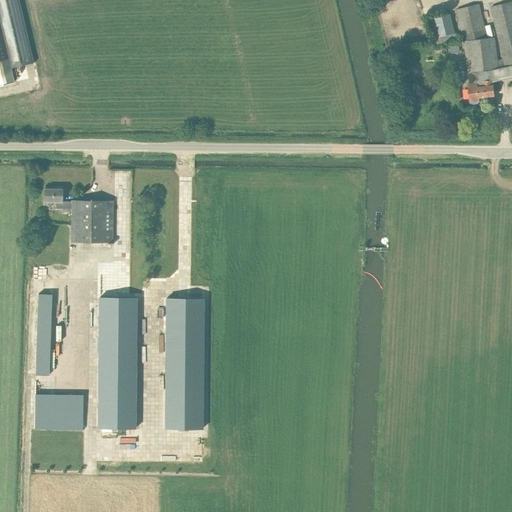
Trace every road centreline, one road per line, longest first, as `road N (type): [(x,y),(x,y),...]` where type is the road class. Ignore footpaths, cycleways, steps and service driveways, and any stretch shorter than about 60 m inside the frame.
road 1 (unclassified): [(360,149),(0,147)]
road 2 (unclassified): [(360,149),(511,151)]
